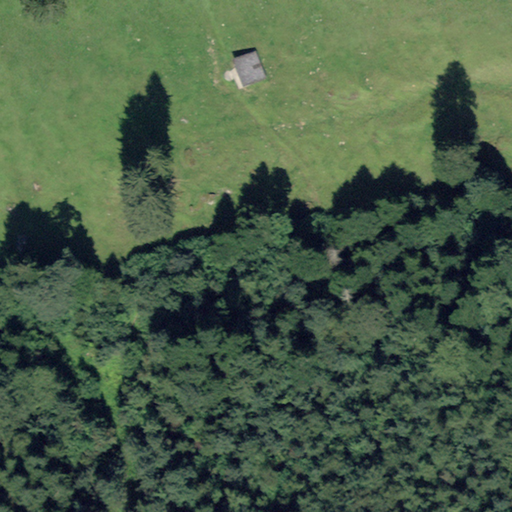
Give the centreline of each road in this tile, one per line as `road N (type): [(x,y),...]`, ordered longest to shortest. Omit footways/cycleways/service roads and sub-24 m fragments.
road 1 (track): [(112,383),(129,459),(127,511)]
road 2 (track): [(112,383),(61,347),(0,334)]
